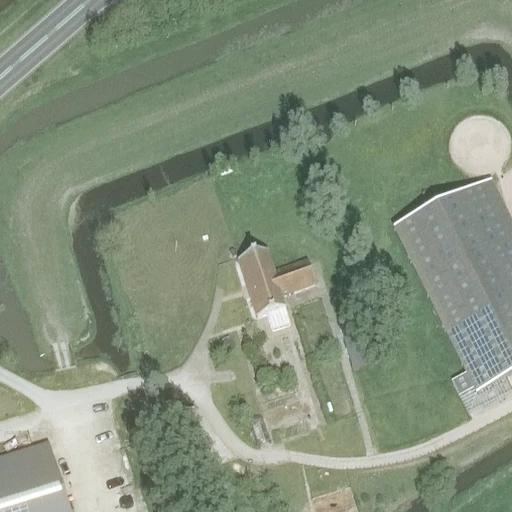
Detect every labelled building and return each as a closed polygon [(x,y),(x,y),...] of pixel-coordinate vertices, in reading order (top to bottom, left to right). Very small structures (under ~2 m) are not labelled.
[(502,164),(507,156),(509,146),(508,137),(503,127),(496,120),(486,115),(475,114),(465,117),(456,124),(450,132),(448,143),(449,153),(453,162),(459,169),(468,174),(477,176),(487,175),(495,171),(502,164)] [(452,383),(459,398),(474,391),(476,396),(511,378),(511,233),(502,212),(488,184),(394,231),(448,339),(466,376),(452,383)] [(281,299),(315,288),(303,252),(270,263),(267,253),(238,263),(257,319),(266,316),(272,332),(290,326),(281,299)] [(362,316),(339,323),(346,346),(369,339),(362,316)] [(369,339),(346,346),(352,370),(375,363),(369,339)] [(212,467),(193,410),(167,419),(186,476),(212,467)] [(0,511),(68,511),(48,445),(0,460),(0,511)] [(216,483),(213,474),(190,482),(193,491),(216,483)]
